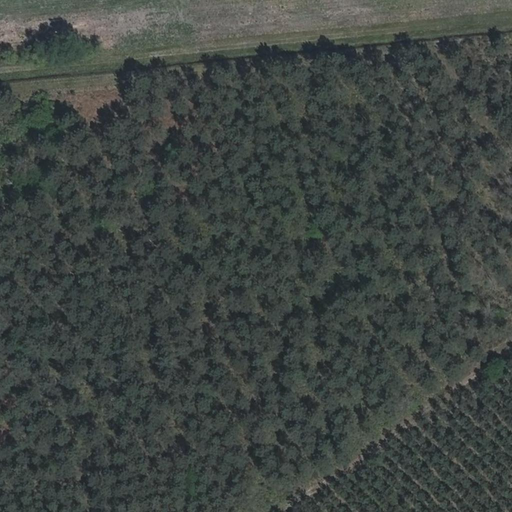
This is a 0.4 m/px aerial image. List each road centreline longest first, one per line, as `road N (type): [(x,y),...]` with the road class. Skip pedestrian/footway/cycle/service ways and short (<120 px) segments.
road 1 (track): [(0,70),(511,16)]
road 2 (track): [(276,511),(511,346)]
